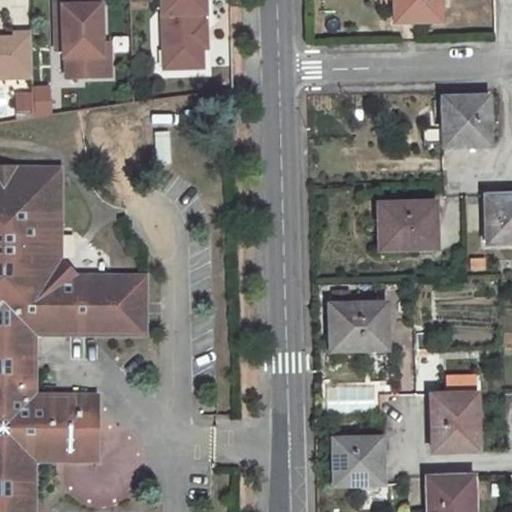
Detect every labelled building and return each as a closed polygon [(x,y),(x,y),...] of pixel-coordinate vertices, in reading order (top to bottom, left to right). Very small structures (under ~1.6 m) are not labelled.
[(98,0),(52,0),(54,45),(63,45),(64,62),(80,62),(82,64),(83,73),(107,72),(106,48),(98,49),(97,40),(100,40),(98,0)] [(202,0),(159,0),(161,61),(187,60),(188,66),(199,65),(199,46),(204,46),(203,20),(198,20),(194,21),(193,12),(198,12),(203,12),(202,0)] [(439,0),(392,0),(393,23),(440,23),(439,0)] [(0,73),(30,73),(29,29),(12,30),(12,35),(0,34),(0,73)] [(100,40),(97,40),(98,49),(106,48),(107,40),(100,40)] [(80,62),(64,62),(64,73),(83,73),(82,64),(80,62)] [(14,89),(15,118),(50,117),(49,87),(14,89)] [(487,97),(441,99),(443,148),(489,146),(487,97)] [(170,165),(169,132),(155,132),(156,165),(170,165)] [(40,511),(40,450),(102,449),(100,385),(39,386),(38,324),(147,322),(146,265),(77,266),(76,250),(61,250),(60,187),(59,160),(0,160),(0,511),(149,511),(150,510),(71,511),(40,511)] [(511,195),(485,196),(485,244),(511,243),(511,195)] [(434,203),(378,205),(379,251),(435,250),(434,203)] [(385,304),(329,306),(330,352),(387,351),(385,304)] [(328,413),(377,410),(375,385),(327,387),(328,413)] [(476,394),(429,395),(431,453),(478,452),(476,394)] [(381,438),(332,440),(334,487),(382,486),(381,438)] [(474,511),(474,477),(427,478),(428,511),(474,511)]
